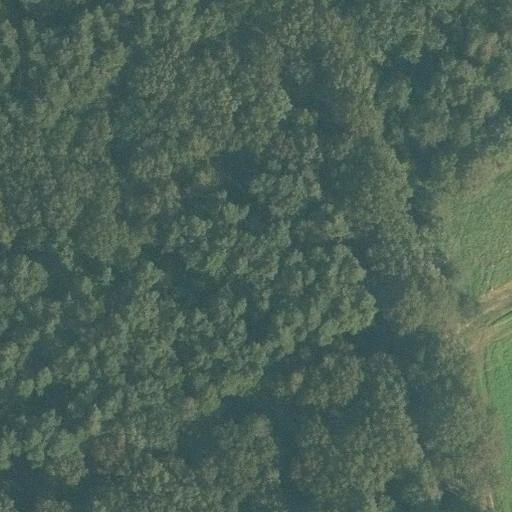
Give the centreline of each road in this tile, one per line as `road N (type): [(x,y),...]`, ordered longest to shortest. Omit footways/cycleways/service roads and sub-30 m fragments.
road 1 (track): [(487,511),(450,353),(366,116),(313,0)]
road 2 (track): [(403,374),(383,306),(254,0)]
road 3 (track): [(438,511),(403,374),(450,353)]
